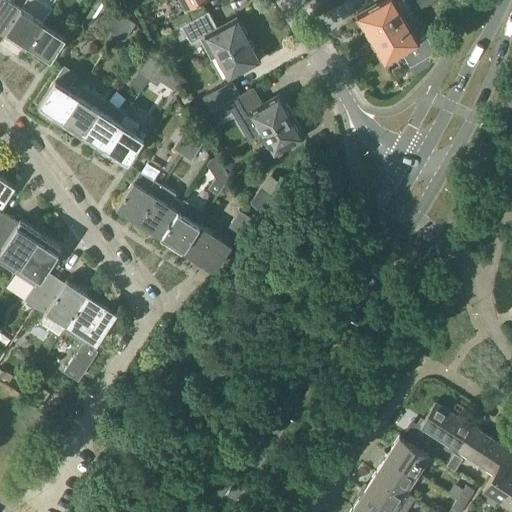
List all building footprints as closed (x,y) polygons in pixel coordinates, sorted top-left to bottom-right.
[(0,0),(0,29),(4,32),(22,6),(25,0),(0,0)] [(52,6),(42,0),(25,0),(22,6),(4,32),(26,46),(44,20),(49,11),(52,6)] [(97,0),(85,20),(94,25),(109,2),(105,0),(97,0)] [(157,0),(159,3),(164,0),(166,0),(174,13),(185,6),(196,0),(157,0)] [(372,38),(405,19),(394,0),(383,0),(358,14),(360,18),(359,21),(362,26),(366,27),(372,38)] [(412,0),(418,10),(435,0),(412,0)] [(44,20),(26,46),(48,61),(66,34),(65,34),(70,25),(49,11),(44,20)] [(115,35),(126,18),(117,12),(106,29),(115,35)] [(181,25),(173,29),(179,41),(187,36),(191,44),(199,40),(200,39),(211,59),(247,39),(248,34),(245,28),(241,27),(236,19),(232,21),(217,29),(210,14),(208,12),(195,19),(182,26),(181,25)] [(126,18),(115,35),(125,42),(136,25),(126,18)] [(417,40),(405,19),(372,38),(378,48),(377,52),(380,56),(383,57),(385,60),(402,51),(410,66),(436,51),(426,35),(417,40)] [(247,39),(211,59),(211,60),(212,59),(217,57),(228,77),(259,60),(255,53),(256,48),(252,42),(247,39)] [(148,80),(159,63),(150,57),(139,74),(148,80)] [(159,63),(148,80),(158,86),(169,69),(159,63)] [(60,120),(78,93),(77,93),(80,89),(70,83),(77,73),(65,65),(56,79),(38,105),(60,120)] [(202,114),(227,100),(239,94),(232,81),(202,97),(204,101),(197,105),(202,114)] [(104,98),(83,84),(80,89),(80,90),(78,93),(60,120),(82,134),(100,107),(98,106),(104,98)] [(239,94),(227,100),(229,104),(249,139),(261,132),(291,116),(292,110),(288,103),(283,101),(279,95),(264,104),(253,86),(239,94)] [(104,148),(121,121),(127,113),(104,98),(98,106),(100,107),(82,134),(104,148)] [(126,163),(144,136),(134,130),(140,122),(127,113),(121,121),(104,148),(126,163)] [(291,116),(261,132),(273,153),(263,159),(267,166),(278,160),(274,153),(291,143),(303,137),(299,130),(300,124),(296,117),(291,116)] [(173,148),(183,155),(194,138),(183,131),(173,148)] [(194,138),(183,155),(191,160),(202,142),(194,138)] [(139,222),(163,185),(141,170),(116,207),(139,222)] [(218,195),(229,178),(219,172),(209,189),(218,195)] [(249,202),(271,216),(290,187),(269,173),(249,202)] [(0,229),(9,215),(0,208),(16,185),(0,174),(0,229)] [(160,236),(180,206),(172,201),(176,193),(163,185),(139,222),(160,236)] [(182,250),(203,218),(197,214),(200,209),(184,199),(180,206),(160,236),(182,250)] [(228,227),(239,234),(250,217),(239,209),(228,227)] [(9,215),(0,229),(0,261),(15,271),(20,262),(21,263),(41,232),(21,218),(19,222),(9,215)] [(203,218),(182,250),(215,271),(232,244),(221,237),(223,234),(214,228),(212,231),(200,223),(203,218)] [(46,269),(61,246),(41,232),(21,263),(20,262),(15,271),(35,284),(25,299),(36,306),(55,276),(46,269)] [(67,323),(68,324),(87,293),(67,279),(65,282),(55,276),(36,306),(45,313),(40,321),(60,333),(67,323)] [(74,378),(106,330),(117,313),(87,293),(68,324),(80,332),(76,337),(84,341),(64,371),(74,378)] [(436,402),(410,441),(415,445),(420,447),(431,430),(459,448),(473,426),(436,402)] [(493,470),(507,448),(473,426),(459,448),(493,470)] [(400,435),(389,453),(418,472),(430,453),(420,447),(415,445),(410,441),(400,435)] [(511,451),(507,448),(493,470),(483,487),(502,499),(511,484),(511,451)] [(406,490),(418,472),(389,453),(377,471),(406,490)] [(448,465),(455,470),(462,458),(455,454),(448,465)] [(377,471),(365,490),(394,508),(399,511),(405,511),(415,496),(406,490),(377,471)] [(458,498),(466,503),(475,489),(467,484),(458,498)] [(511,505),(511,484),(502,499),(511,505)] [(391,511),(394,508),(365,490),(353,508),(360,511),(391,511)] [(449,511),(460,511),(466,503),(458,498),(449,511)]
